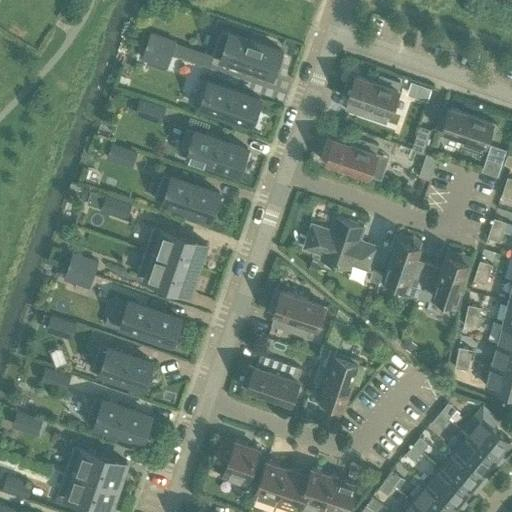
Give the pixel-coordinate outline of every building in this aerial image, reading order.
[(265,44),(267,40),(251,35),(249,39),(221,29),(212,54),(272,75),(274,71),(277,72),(283,55),(280,54),(281,50),(266,44),(265,44)] [(151,33),(147,45),(171,54),(176,41),(151,33)] [(171,54),(147,45),(142,58),(167,66),(171,54)] [(356,74),(348,97),(349,98),(345,109),(374,119),(375,119),(386,123),(390,111),(394,113),(402,90),(356,74)] [(260,98),(200,77),(191,103),(252,123),(260,98)] [(165,108),(140,99),(136,113),(160,121),(165,108)] [(463,145),(482,151),(484,144),(488,145),(496,122),(477,116),(451,107),(443,130),(465,138),(463,145)] [(412,148),(423,152),(431,130),(420,126),(412,148)] [(206,166),(221,171),(223,167),(239,173),(247,147),(187,127),(178,152),(207,162),(206,166)] [(327,161),(353,170),(372,176),(380,153),(376,152),(379,145),(360,138),(357,145),(335,137),(327,161)] [(107,157),(132,165),(136,152),(112,143),(107,157)] [(492,144),(484,169),(498,174),(507,149),(492,144)] [(418,176),(429,179),(437,157),(426,153),(418,176)] [(154,198),(211,217),(219,192),(163,172),(154,198)] [(511,189),(504,187),(501,196),(511,199),(511,189)] [(102,209),(126,217),(131,204),(106,195),(102,209)] [(305,246),(323,253),(321,257),(350,267),(351,262),(369,269),(377,246),(359,240),(364,226),(335,217),(331,230),(312,224),(305,246)] [(494,218),(491,227),(503,231),(506,222),(494,218)] [(154,224),(145,249),(198,267),(198,266),(199,263),(202,264),(208,247),(207,247),(205,246),(206,243),(206,242),(154,224)] [(503,231),(491,227),(488,237),(500,241),(503,231)] [(404,292),(417,296),(429,262),(416,258),(420,246),(397,238),(381,283),(405,291),(404,292)] [(198,267),(145,249),(137,274),(189,292),(198,267)] [(73,252),(69,265),(94,273),(98,261),(73,252)] [(429,262),(417,296),(430,301),(430,300),(453,308),(469,263),(446,255),(442,267),(429,262)] [(480,260),(477,270),(489,274),(492,264),(480,260)] [(94,273),(69,265),(65,278),(89,286),(94,273)] [(371,278),(379,281),(382,272),(374,269),(371,278)] [(489,274),(477,270),(474,280),(486,284),(489,274)] [(271,324),(300,334),(312,338),(316,327),(320,328),(327,305),(309,299),(309,298),(282,289),(274,313),(275,313),(271,324)] [(129,299),(121,325),(172,342),(181,317),(129,299)] [(468,304),(466,314),(479,317),(481,307),(468,304)] [(338,309),(334,320),(345,323),(348,317),(338,309)] [(479,317),(466,314),(464,324),(477,327),(479,317)] [(51,315),(47,328),(71,337),(76,323),(51,315)] [(326,342),(338,346),(345,323),(334,320),(326,342)] [(511,324),(504,322),(498,343),(511,347),(511,324)] [(338,346),(326,342),(313,380),(325,384),(330,370),(336,353),(336,351),(338,346)] [(115,381),(130,386),(132,382),(144,387),(153,361),(128,353),(100,343),(97,353),(91,369),(116,377),(115,381)] [(495,353),(492,364),(511,369),(511,347),(498,343),(495,353)] [(458,353),(457,357),(470,359),(471,353),(472,349),(459,346),(458,353)] [(336,351),(336,353),(330,370),(325,384),(321,396),(344,404),(352,382),(359,384),(366,365),(358,363),(360,359),(341,353),(336,351)] [(261,354),(257,365),(256,365),(248,388),(275,397),(294,403),(301,380),(298,379),(301,368),(290,364),(261,354)] [(470,359),(457,357),(455,367),(468,369),(470,359)] [(511,369),(492,364),(486,386),(499,389),(504,391),(511,392),(511,369)] [(46,367),(41,380),(66,389),(70,375),(46,367)] [(95,395),(86,421),(142,440),(151,415),(95,395)] [(448,402),(440,411),(449,418),(457,409),(448,402)] [(468,434),(500,461),(511,446),(511,442),(509,441),(510,440),(493,426),(492,425),(498,418),(483,405),(462,430),(468,434)] [(13,424),(37,433),(42,420),(17,411),(13,424)] [(449,418),(440,411),(432,421),(441,428),(449,418)] [(468,434),(454,451),(482,474),(495,458),(500,461),(468,434)] [(223,475),(246,483),(248,479),(252,465),(256,455),(259,447),(224,436),(214,465),(225,469),(223,475)] [(420,436),(412,445),(421,452),(428,443),(420,436)] [(74,443),(66,468),(118,486),(118,485),(120,482),(122,483),(123,483),(129,466),(128,466),(125,465),(126,462),(127,461),(74,443)] [(421,452),(412,445),(405,453),(414,460),(421,452)] [(454,451),(440,467),(468,490),(482,474),(454,451)] [(254,496),(276,503),(289,467),(266,460),(254,496)] [(257,467),(252,465),(248,479),(255,482),(260,468),(257,467)] [(298,511),(301,504),(314,468),(312,467),(309,475),(289,467),(276,503),(298,511)] [(440,467),(426,484),(454,507),(468,490),(440,467)] [(118,486),(66,468),(57,493),(110,511),(118,486)] [(301,504),(321,511),(334,475),(314,468),(301,504)] [(388,475),(385,479),(394,485),(401,476),(391,470),(388,475)] [(3,488),(28,496),(32,483),(8,474),(3,488)] [(334,475),(321,511),(325,511),(345,511),(356,482),(334,475)] [(394,485),(385,479),(378,488),(387,494),(394,485)] [(426,484),(413,501),(426,511),(450,511),(454,507),(426,484)] [(426,511),(413,501),(403,511),(426,511)]
